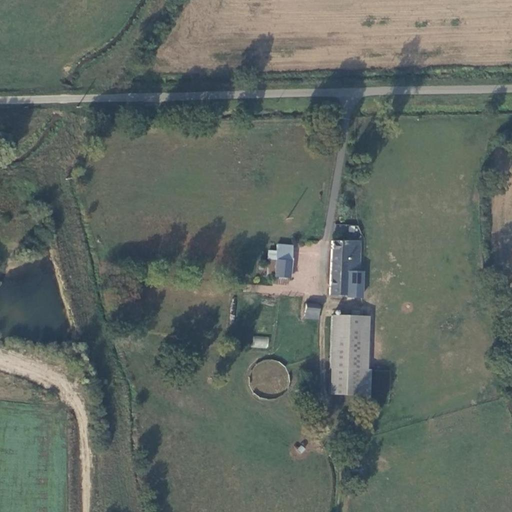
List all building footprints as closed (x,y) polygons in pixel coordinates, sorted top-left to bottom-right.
[(364,296),(364,271),(360,271),(361,241),(334,240),(332,294),(346,294),(346,296),(364,296)] [(275,277),(277,259),(269,258),(268,277),(275,277)] [(290,260),(277,259),(275,277),(289,278),(290,260)] [(289,278),(275,277),(274,285),(288,286),(289,278)] [(306,304),(305,317),(305,318),(312,319),(319,319),(320,304),(306,304)] [(370,394),(372,315),(334,314),(332,393),(370,394)] [(268,348),(268,336),(252,336),(252,348),(268,348)]
